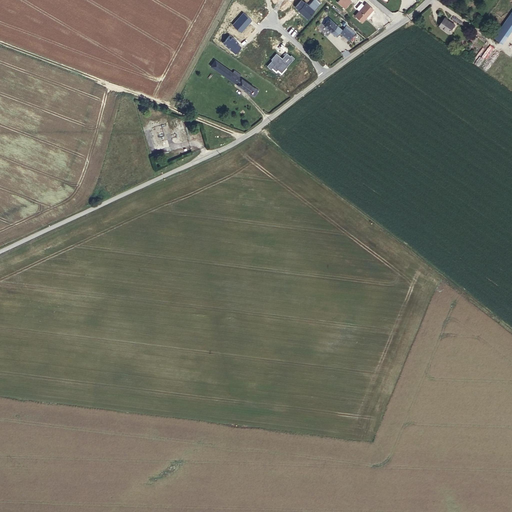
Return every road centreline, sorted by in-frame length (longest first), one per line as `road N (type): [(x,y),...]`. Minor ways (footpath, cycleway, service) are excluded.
road 1 (unclassified): [(0,249),(204,156),(326,75)]
road 2 (track): [(254,128),(511,326)]
road 3 (track): [(242,135),(0,42)]
road 4 (unclassified): [(326,75),(429,0)]
